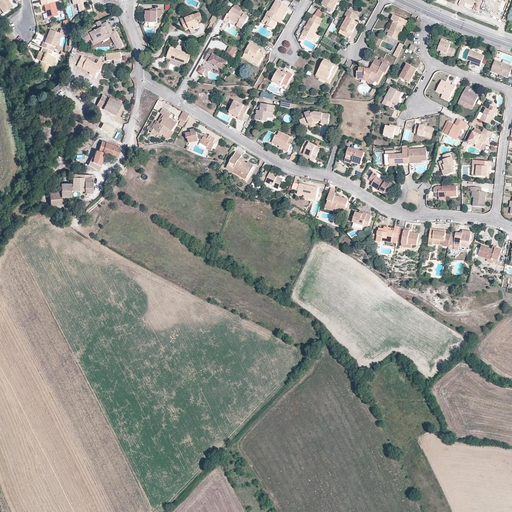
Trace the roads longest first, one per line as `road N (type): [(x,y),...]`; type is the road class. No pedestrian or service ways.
road 1 (residential): [(141,76),(274,160),(332,177),(396,211)]
road 2 (residential): [(433,64),(510,94),(495,223)]
